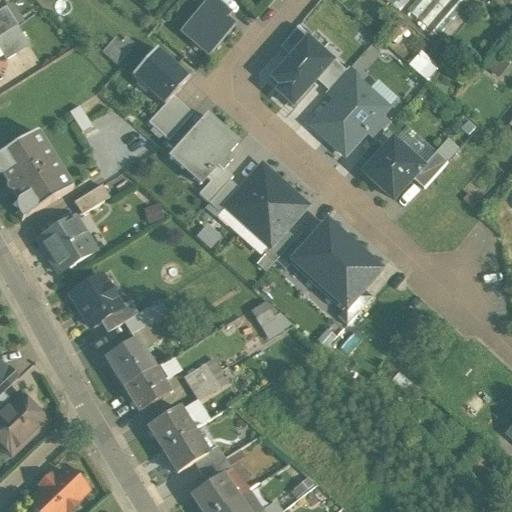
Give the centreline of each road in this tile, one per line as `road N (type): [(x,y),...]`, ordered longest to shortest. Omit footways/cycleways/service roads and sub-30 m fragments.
road 1 (residential): [(295,0),(244,57),(237,81),(246,106),(511,347)]
road 2 (residential): [(86,416),(0,265)]
road 3 (residential): [(0,240),(116,172),(110,140)]
